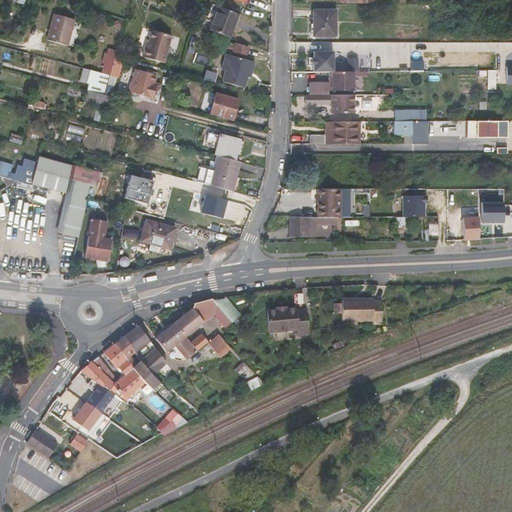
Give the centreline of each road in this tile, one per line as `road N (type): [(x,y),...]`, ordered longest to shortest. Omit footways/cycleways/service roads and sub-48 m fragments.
road 1 (residential): [(282,0),(278,154),(266,206),(236,271)]
road 2 (secondary): [(511,255),(236,271)]
road 3 (unknown): [(278,154),(495,149)]
road 4 (residential): [(83,332),(76,357),(18,435),(0,490)]
road 5 (track): [(459,369),(462,404),(365,511)]
road 6 (secondary): [(236,271),(109,305)]
